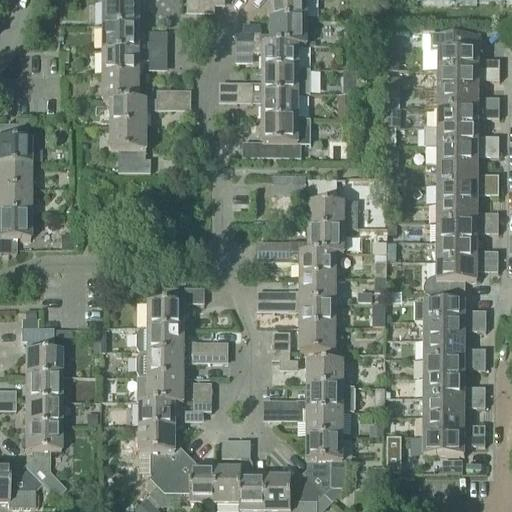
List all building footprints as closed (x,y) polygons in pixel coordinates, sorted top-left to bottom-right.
[(132,0),(103,0),(104,5),(104,31),(140,32),(140,6),(133,6),(132,0)] [(270,0),(271,24),(306,24),(306,0),(270,0)] [(205,19),(205,1),(196,1),(196,19),(205,19)] [(214,19),(214,1),(205,1),(205,19),(214,19)] [(306,49),(306,24),(271,24),(271,40),(234,40),(234,49),(298,49),(306,49)] [(139,48),(140,32),(104,31),(104,56),(139,56),(149,56),(149,48),(139,48)] [(438,75),(499,76),(499,66),(478,66),(478,56),(477,56),(477,40),(431,40),(430,56),(438,56),(438,75)] [(149,56),(167,56),(167,48),(149,48),(149,56)] [(298,75),(298,74),(298,49),(234,49),(234,58),(262,58),(262,74),(298,75)] [(384,49),(384,75),(397,75),(397,50),(384,49)] [(139,57),(139,56),(104,56),(104,80),(139,81),(139,66),(150,66),(167,66),(167,56),(149,56),(149,57),(139,57)] [(298,100),(298,99),(310,99),(310,74),(298,74),(298,75),(262,74),(262,99),(298,100)] [(498,86),(499,76),(438,75),(438,94),(478,95),(478,86),(498,86)] [(139,106),(139,81),(104,80),(104,106),(111,106),(139,106)] [(399,94),(399,82),(387,82),(384,82),(384,94),(387,94),(399,94)] [(477,104),(478,95),(438,94),(438,113),(498,114),(498,104),(477,104)] [(157,106),(173,106),(173,96),(157,96),(157,106)] [(399,113),(399,96),(387,96),(383,96),(383,113),(387,113),(399,113)] [(252,109),(252,99),(236,99),(236,109),(252,109)] [(298,124),(298,123),(298,100),(262,99),(262,124),(298,124)] [(157,106),(139,106),(111,106),(111,131),(146,131),(146,116),(173,117),(173,106),(157,106)] [(400,133),(401,114),(384,113),(383,132),(400,133)] [(498,124),(498,114),(438,113),(438,133),(477,133),(477,124),(498,124)] [(242,163),(284,163),(300,163),(300,149),(310,149),(310,124),(298,123),(298,124),(262,124),(262,148),(242,148),(242,163)] [(16,144),(16,130),(0,130),(0,169),(29,170),(29,144),(16,144)] [(146,157),(146,131),(111,131),(111,156),(118,156),(118,178),(150,179),(150,166),(145,166),(145,157),(146,157)] [(477,142),(477,133),(438,133),(424,133),(424,152),(426,152),(498,153),(498,143),(477,142)] [(498,163),(498,153),(426,152),(426,170),(438,171),(477,172),(477,163),(498,163)] [(398,170),(399,153),(387,153),(385,153),(385,170),(387,170),(398,170)] [(0,194),(29,194),(29,170),(0,169),(0,194)] [(404,188),(405,171),(385,170),(384,187),(387,187),(387,190),(392,191),(392,187),(404,188)] [(477,181),(477,172),(438,171),(437,190),(498,191),(498,181),(477,181)] [(357,208),(344,208),(336,208),(336,186),(304,186),(304,200),(309,200),(309,208),(308,208),(308,233),(344,233),(343,234),(357,234),(357,208)] [(498,201),(498,191),(437,190),(437,209),(477,210),(477,201),(498,201)] [(0,219),(28,220),(29,194),(0,194),(0,219)] [(477,219),(477,210),(437,209),(437,229),(497,229),(497,219),(477,219)] [(28,245),(28,220),(0,219),(0,258),(15,259),(15,245),(28,245)] [(497,239),(497,229),(437,229),(437,248),(476,248),(476,239),(497,239)] [(343,259),(343,234),(344,233),(308,233),(308,247),(290,247),(290,248),(274,248),(274,258),(290,258),(300,258),(308,258),(335,258),(335,259),(343,259)] [(72,240),(70,240),(61,240),(61,254),(72,254),(72,240)] [(476,257),(476,248),(437,248),(437,267),(497,268),(497,258),(476,257)] [(290,268),(290,258),(274,258),(274,268),(290,268)] [(335,284),(335,259),(335,258),(308,258),(300,258),(300,284),(335,284)] [(497,278),(497,268),(437,267),(437,281),(433,281),(430,282),(427,284),(424,288),(423,292),(423,297),(425,297),(464,297),(464,287),(476,287),(476,278),(497,278)] [(386,284),(386,268),(374,268),(374,284),(386,284)] [(335,308),(335,284),(300,284),(300,297),(289,297),(289,298),(274,298),(274,307),(335,308)] [(386,299),(386,284),(374,284),(374,299),(386,299)] [(148,333),(183,334),(184,309),(203,309),(204,294),(162,293),(161,307),(148,307),(148,333)] [(464,307),(464,297),(425,297),(425,308),(414,308),(414,327),(424,327),(424,326),(485,327),(485,317),(465,317),(465,307),(464,307)] [(371,308),(371,298),(357,298),(357,308),(371,308)] [(335,333),(335,308),(274,307),(274,318),(289,318),(289,319),(300,319),(300,333),(335,333)] [(485,337),(485,327),(424,326),(424,327),(424,346),(464,346),(464,337),(485,337)] [(148,333),(139,333),(136,339),(136,351),(140,358),(209,359),(209,348),(195,348),(195,347),(183,347),(183,334),(148,333)] [(335,358),(335,333),(300,333),(300,358),(335,358)] [(71,343),(71,335),(21,334),(20,347),(25,347),(25,356),(24,356),(23,382),(59,382),(59,357),(51,357),(51,342),(71,343)] [(464,355),(464,346),(424,346),(424,365),(485,366),(485,356),(464,355)] [(290,356),(290,348),(272,348),(271,357),(290,356)] [(271,366),(289,366),(290,356),(271,357),(271,366)] [(209,368),(209,359),(140,358),(136,363),(136,376),(139,382),(147,382),(147,383),(183,383),(183,369),(209,368)] [(485,376),(485,366),(424,365),(424,384),(464,384),(464,375),(485,376)] [(307,392),(343,392),(343,366),(307,366),(307,392)] [(59,407),(59,382),(23,382),(23,407),(59,407)] [(183,409),(183,383),(147,383),(147,407),(147,408),(175,408),(175,409),(183,409)] [(464,393),(464,384),(424,384),(424,403),(485,404),(485,394),(464,393)] [(343,417),(343,392),(307,392),(307,406),(281,406),(281,417),(297,417),(307,417),(343,417)] [(0,406),(13,407),(14,397),(0,396),(0,406)] [(211,408),(211,399),(193,399),(193,408),(211,408)] [(485,414),(485,404),(424,403),(424,422),(464,423),(464,414),(485,414)] [(0,416),(13,417),(13,407),(0,406),(0,416)] [(59,432),(59,407),(23,407),(23,431),(59,432)] [(147,408),(147,407),(139,407),(139,432),(175,432),(175,409),(175,408),(147,408)] [(211,417),(211,408),(193,408),(193,417),(211,417)] [(297,426),(297,417),(281,417),(281,426),(297,426)] [(343,442),(343,417),(307,417),(307,442),(343,442)] [(464,432),(464,423),(424,422),(424,441),(484,442),(485,432),(464,432)] [(59,458),(59,432),(23,431),(23,457),(30,457),(30,464),(23,472),(41,490),(55,505),(65,495),(48,477),(48,458),(59,458)] [(175,458),(175,432),(139,432),(139,458),(150,458),(150,484),(157,491),(175,473),(168,465),(168,458),(175,458)] [(484,452),(484,442),(424,441),(423,461),(463,462),(464,452),(484,452)] [(342,466),(343,442),(307,442),(307,467),(313,467),(313,474),(306,482),(324,500),(333,508),(342,499),(342,493),(346,493),(346,466),(342,466)] [(386,472),(393,472),(393,479),(401,479),(401,442),(386,442),(386,472)] [(241,464),(241,446),(232,446),(232,464),(241,464)] [(461,480),(461,466),(442,466),(442,479),(442,480),(461,480)] [(33,511),(33,498),(41,490),(23,472),(15,480),(8,479),(8,473),(0,472),(0,508),(7,509),(7,511),(33,511)] [(215,509),(215,474),(190,474),(190,481),(183,481),(175,473),(157,491),(164,498),(190,498),(190,509),(215,509)] [(241,482),(241,474),(215,474),(215,509),(239,510),(240,510),(240,482),(241,482)] [(265,511),(265,482),(241,482),(240,482),(240,510),(239,510),(239,511),(265,511)] [(328,511),(333,508),(324,500),(306,482),(298,489),(291,489),(291,482),(265,482),(265,511),(328,511)]
